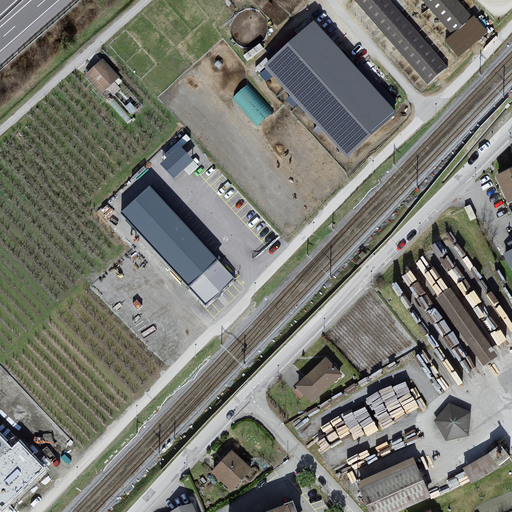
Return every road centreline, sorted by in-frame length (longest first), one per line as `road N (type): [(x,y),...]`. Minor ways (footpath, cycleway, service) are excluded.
road 1 (residential): [(247,393),(511,125)]
road 2 (track): [(146,0),(0,130)]
road 3 (residential): [(137,511),(247,393)]
road 4 (residential): [(247,393),(355,511)]
